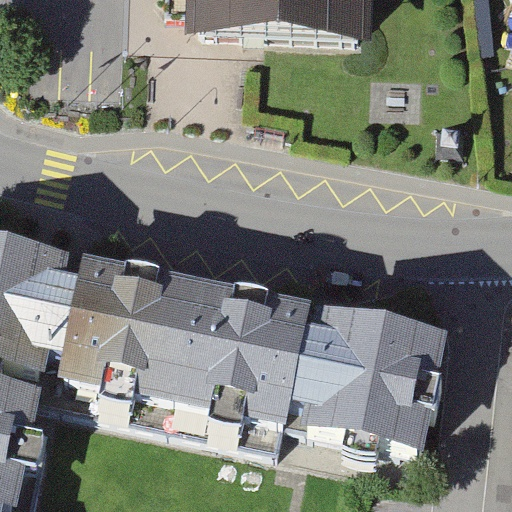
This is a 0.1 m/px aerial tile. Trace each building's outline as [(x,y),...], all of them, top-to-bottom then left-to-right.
[(171,0),(171,22),(206,23),(205,48),(385,51),(386,0),(171,0)] [(72,287),(75,274),(0,257),(0,397),(35,405),(46,407),(72,287)] [(312,340),(316,324),(90,277),(87,290),(72,287),(46,407),(286,455),(288,444),(312,340)] [(297,446),(427,471),(435,433),(445,435),(452,398),(443,397),(452,353),(328,327),(325,343),(312,340),(288,444),(297,446)] [(33,417),(35,405),(0,397),(0,511),(23,511),(43,420),(33,417)]
